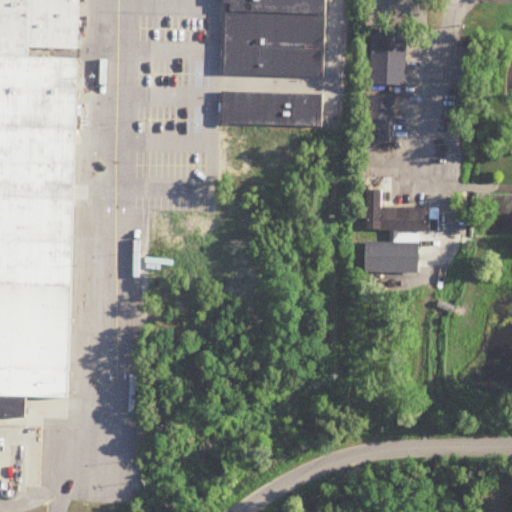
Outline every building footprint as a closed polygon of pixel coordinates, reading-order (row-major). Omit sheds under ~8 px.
[(79,60),(73,58),(36,57),(38,51),(47,54),(48,51),(80,51),(81,0),(0,0),(0,417),(28,418),(29,403),(30,398),(72,399),(79,60)] [(223,73),(225,0),(325,0),(323,76),(223,73)] [(408,30),(372,30),(371,85),(407,86),(408,30)] [(223,90),(222,122),(321,125),(322,93),(223,90)] [(369,142),(390,142),(390,116),(396,116),(396,97),(369,97),(369,142)] [(440,232),(440,209),(384,209),(384,191),(368,191),(368,231),(440,232)] [(366,274),(421,274),(421,243),(366,243),(366,274)]
